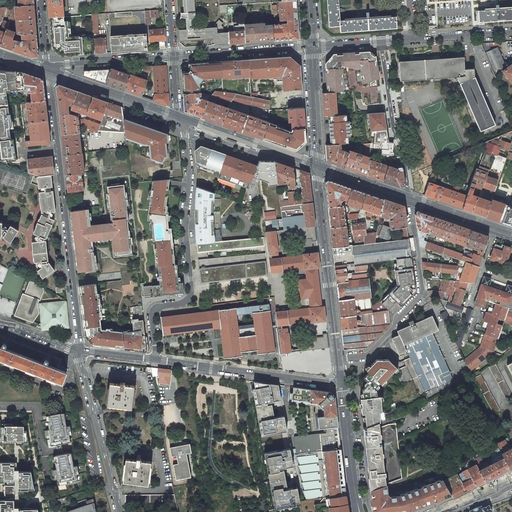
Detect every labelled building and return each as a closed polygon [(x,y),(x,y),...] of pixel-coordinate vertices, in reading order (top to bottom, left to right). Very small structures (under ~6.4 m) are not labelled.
[(62,0),(48,0),(50,18),(64,16),(62,0)] [(182,0),(184,13),(181,13),(181,12),(180,13),(181,14),(180,18),(181,18),(181,17),(186,18),(187,18),(188,29),(187,29),(179,30),(180,41),(214,39),(214,45),(229,44),(228,32),(223,32),(217,33),(217,27),(216,27),(194,29),(193,29),(192,19),(193,20),(194,20),(196,18),(194,0),(182,0)] [(281,1),(278,1),(280,21),(287,20),(297,19),(296,0),(281,1)] [(339,20),(337,0),(327,0),(329,27),(340,26),(340,32),(397,28),(396,16),(391,17),(344,20),(339,20)] [(17,6),(15,6),(16,20),(35,19),(34,5),(19,6),(17,6)] [(511,8),(485,10),(478,11),(478,22),(511,19),(511,8)] [(109,13),(110,37),(111,52),(147,50),(146,25),(145,17),(145,11),(109,13)] [(0,47),(13,51),(16,41),(19,34),(17,34),(17,33),(11,30),(13,25),(14,20),(13,16),(8,17),(9,22),(6,29),(5,32),(0,47)] [(75,55),(94,53),(93,47),(93,38),(90,38),(90,37),(86,37),(86,36),(79,37),(79,35),(69,36),(68,21),(64,21),(64,16),(50,18),(52,47),(62,56),(75,55)] [(19,34),(20,35),(21,34),(36,33),(35,19),(16,20),(17,33),(17,34),(19,34)] [(272,25),(273,41),(298,39),(297,19),(287,20),(287,23),(272,25)] [(217,33),(223,32),(223,27),(222,26),(221,25),(223,23),(219,20),(214,25),(216,27),(217,27),(217,33)] [(244,24),(245,43),(258,42),(257,23),(244,24)] [(265,25),(265,23),(257,23),(258,42),(273,41),(272,25),(265,25)] [(229,44),(245,43),(244,24),(238,24),(239,26),(234,26),(234,32),(228,32),(229,44)] [(164,29),(149,30),(150,41),(157,41),(159,41),(159,43),(160,49),(165,48),(164,29)] [(32,58),(38,57),(36,33),(21,34),(22,41),(20,42),(20,41),(16,41),(13,51),(32,58)] [(96,38),(93,38),(93,47),(94,53),(107,52),(106,33),(102,33),(102,38),(96,38)] [(497,47),(484,53),(494,76),(496,75),(496,74),(494,70),(505,66),(497,47)] [(372,80),(377,79),(379,79),(377,65),(374,65),(374,61),(376,61),(376,56),(374,56),(370,53),(370,51),(359,52),(359,54),(354,54),(354,52),(342,53),(342,55),(336,55),(336,54),(333,54),(331,57),(333,59),(330,62),(328,60),(325,63),(325,69),(327,69),(327,72),(326,72),(327,92),(335,92),(343,91),(342,84),(342,81),(343,81),(343,76),(342,76),(342,73),(343,73),(342,68),(341,68),(341,67),(344,66),(348,66),(355,66),(355,67),(355,69),(360,69),(361,76),(363,76),(363,78),(362,78),(362,84),(370,82),(370,80),(369,79),(372,78),(372,80)] [(283,90),(302,89),(300,66),(289,57),(249,59),(250,76),(250,78),(273,76),(282,76),(283,81),(283,90)] [(464,57),(399,61),(400,81),(457,77),(480,130),(490,126),(494,124),(474,77),(474,71),(465,71),(465,69),(464,57)] [(221,61),(222,79),(250,76),(249,59),(221,61)] [(221,61),(189,64),(190,67),(190,68),(188,68),(187,69),(186,70),(186,71),(186,73),(185,73),(182,73),(182,81),(183,94),(200,92),(200,86),(201,84),(200,83),(202,80),(203,81),(206,81),(206,82),(214,82),(214,79),(222,79),(221,61)] [(511,84),(511,63),(502,71),(511,84)] [(166,65),(153,66),(155,94),(153,100),(168,105),(169,104),(166,65)] [(149,75),(152,66),(143,67),(141,72),(149,75)] [(379,103),(377,79),(372,80),(370,80),(370,82),(362,84),(362,78),(361,76),(360,69),(355,69),(353,69),(352,67),(348,68),(348,66),(344,66),(344,67),(343,68),(342,68),(343,73),(343,76),(343,81),(344,84),(342,84),(343,91),(353,89),(355,100),(362,99),(362,103),(363,104),(364,105),(366,105),(379,103)] [(111,69),(105,84),(124,90),(130,75),(133,68),(126,68),(126,71),(129,72),(128,75),(112,69),(111,69)] [(133,69),(133,68),(130,75),(124,90),(142,96),(147,82),(147,80),(136,76),(136,75),(137,74),(138,70),(133,69)] [(105,84),(111,69),(84,71),(83,76),(105,84)] [(23,72),(0,70),(0,105),(8,104),(7,93),(9,93),(10,92),(10,91),(17,90),(17,97),(25,95),(23,72)] [(30,92),(31,97),(26,97),(27,102),(32,102),(45,100),(43,79),(42,79),(23,72),(25,93),(30,92)] [(142,96),(146,98),(151,83),(147,82),(142,96)] [(77,91),(59,85),(56,87),(59,115),(68,114),(68,113),(69,113),(70,111),(71,109),(71,108),(72,106),(77,91)] [(86,114),(93,97),(77,91),(72,106),(71,108),(71,109),(86,114)] [(210,96),(231,102),(232,101),(236,93),(223,92),(214,91),(210,96)] [(201,117),(208,101),(202,99),(200,99),(198,98),(201,96),(201,92),(200,92),(183,94),(185,111),(201,117)] [(322,93),(324,116),(329,116),(337,115),(335,92),(327,92),(322,93)] [(232,101),(251,105),(253,97),(251,96),(236,93),(232,101)] [(289,109),(303,108),(302,95),(295,95),(295,93),(288,94),(289,109)] [(107,103),(108,102),(93,97),(86,114),(101,120),(107,103)] [(251,105),(269,109),(270,100),(253,97),(251,105)] [(29,122),(48,120),(45,100),(32,102),(27,102),(29,122)] [(228,108),(208,101),(201,117),(222,125),(228,108)] [(121,108),(107,103),(101,120),(100,125),(98,131),(124,133),(123,118),(121,108)] [(7,161),(16,160),(13,139),(11,139),(9,128),(11,128),(12,126),(11,114),(9,114),(8,104),(0,105),(0,158),(7,157),(7,161)] [(228,108),(222,125),(242,132),(248,115),(228,108)] [(291,122),(292,129),(305,128),(303,108),(289,109),(287,109),(288,122),(291,122)] [(372,125),(372,131),(381,130),(386,129),(384,112),(367,113),(368,119),(369,119),(370,125),(372,125)] [(68,114),(59,115),(62,135),(79,133),(80,133),(79,125),(85,124),(84,119),(78,120),(78,116),(73,115),(69,113),(68,113),(68,114)] [(248,115),(242,132),(263,139),(265,132),(269,122),(248,115)] [(337,115),(329,116),(331,144),(340,144),(340,146),(344,145),(344,143),(348,143),(348,137),(349,136),(349,135),(348,122),(348,121),(347,121),(346,115),(337,115)] [(166,142),(168,142),(167,134),(123,118),(124,133),(125,138),(145,145),(149,144),(151,159),(162,163),(164,157),(167,157),(167,154),(166,142)] [(85,119),(84,119),(85,124),(85,132),(89,132),(98,131),(100,125),(85,119)] [(31,140),(50,138),(48,120),(29,122),(31,140)] [(265,132),(263,139),(296,150),(306,142),(305,128),(292,129),(291,131),(276,126),(276,125),(269,122),(265,132)] [(79,133),(62,135),(64,155),(82,153),(81,152),(80,139),(86,139),(85,132),(80,133),(79,133)] [(42,144),(42,145),(50,144),(50,138),(31,140),(25,141),(25,146),(42,144)] [(491,167),(502,171),(506,158),(497,155),(500,147),(509,150),(511,143),(499,139),(497,143),(491,141),(490,144),(487,143),(478,169),(476,168),(470,186),(469,189),(462,209),(472,212),(477,196),(472,195),(475,187),(482,189),(483,187),(486,176),(489,169),(490,170),(491,167)] [(344,167),(348,152),(343,150),(340,150),(340,146),(340,144),(331,144),(326,145),(327,161),(344,167)] [(369,159),(370,154),(371,144),(364,144),(364,146),(366,148),(364,155),(349,150),(348,152),(344,167),(367,175),(369,159)] [(219,173),(226,155),(201,146),(195,150),(196,165),(219,173)] [(92,151),(88,152),(91,172),(98,171),(97,166),(96,157),(96,151),(92,151)] [(84,173),(82,152),(81,152),(82,153),(64,155),(66,175),(81,173),(84,173)] [(259,177),(257,166),(226,155),(219,173),(217,178),(249,189),(253,175),(259,177)] [(53,156),(27,159),(28,172),(38,176),(51,175),(55,174),(53,156)] [(388,165),(369,159),(367,175),(383,181),(389,166),(388,165)] [(276,176),(277,184),(284,183),(285,182),(287,183),(288,188),(295,187),(293,167),(274,161),(276,176)] [(390,166),(390,164),(389,161),(387,162),(388,165),(389,166),(383,181),(400,187),(405,186),(402,168),(398,169),(390,166)] [(309,173),(299,170),(303,199),(301,200),(301,199),(297,199),(297,204),(303,203),(312,202),(309,173)] [(81,173),(66,175),(68,191),(83,190),(82,183),(83,183),(82,179),(81,179),(81,173)] [(51,175),(38,176),(37,176),(39,188),(44,188),(45,192),(39,192),(40,198),(41,197),(42,205),(41,205),(42,213),(44,213),(43,215),(41,214),(39,219),(41,220),(38,227),(36,226),(33,233),(35,234),(33,238),(33,242),(32,242),(33,250),(34,250),(35,257),(34,257),(34,263),(36,262),(36,266),(39,270),(37,271),(41,275),(42,274),(45,277),(54,270),(49,262),(47,263),(47,261),(48,261),(46,240),(44,240),(45,238),(46,239),(54,220),(53,219),(55,215),(54,211),(55,211),(51,175)] [(472,212),(485,217),(496,186),(498,180),(486,176),(483,187),(491,190),(488,200),(484,199),(484,197),(482,197),(484,192),(481,191),(479,197),(477,196),(472,212)] [(439,186),(429,182),(424,195),(438,200),(443,187),(446,178),(442,177),(439,186)] [(156,266),(158,265),(175,264),(174,260),(172,260),(171,255),(174,255),(173,246),(171,232),(169,232),(168,218),(168,213),(165,213),(169,185),(169,181),(170,179),(152,181),(151,195),(152,195),(151,200),(150,200),(148,215),(151,215),(150,218),(151,222),(152,222),(153,234),(155,233),(155,237),(153,238),(154,243),(156,243),(156,250),(155,251),(155,256),(157,256),(157,261),(156,262),(156,266)] [(346,203),(352,188),(328,179),(325,182),(328,207),(343,206),(345,206),(346,203)] [(75,222),(73,222),(74,237),(76,237),(78,249),(76,250),(78,265),(80,264),(80,272),(86,271),(86,272),(96,271),(94,251),(92,252),(93,251),(93,250),(92,249),(92,248),(91,248),(90,248),(90,240),(91,240),(110,238),(113,237),(115,254),(122,253),(123,255),(129,255),(128,253),(132,252),(124,187),(121,187),(121,184),(110,186),(110,189),(107,189),(110,212),(111,212),(111,213),(111,214),(112,215),(113,215),(114,223),(112,224),(112,223),(93,225),(93,226),(91,226),(90,224),(89,209),(73,211),(75,222)] [(443,187),(438,200),(462,209),(469,189),(460,186),(454,184),(453,187),(452,190),(451,190),(443,187)] [(496,186),(485,217),(493,219),(500,202),(498,201),(498,199),(499,199),(503,188),(496,186)] [(220,206),(221,195),(212,192),(196,187),(196,196),(196,198),(195,205),(195,211),(195,217),(195,221),(195,224),(196,231),(196,233),(196,237),(197,244),(221,241),(221,229),(220,216),(220,206)] [(241,188),(238,194),(235,193),(233,199),(241,202),(245,189),(241,188)] [(346,203),(350,205),(357,208),(357,207),(360,208),(366,193),(352,188),(346,203)] [(289,200),(280,201),(280,206),(297,204),(297,199),(296,192),(288,192),(289,200)] [(358,213),(359,213),(363,215),(365,210),(367,211),(366,216),(371,217),(372,212),(380,215),(383,199),(366,193),(360,208),(358,213)] [(508,209),(509,206),(511,197),(506,196),(498,221),(503,223),(508,209)] [(376,233),(376,234),(387,238),(391,229),(397,228),(398,240),(408,238),(403,206),(383,199),(380,215),(376,233)] [(304,212),(305,216),(282,218),(282,219),(276,219),(264,221),(265,232),(276,230),(276,231),(288,229),(310,226),(315,226),(312,202),(303,203),(297,204),(280,206),(281,209),(281,211),(302,209),(302,212),(304,212)] [(343,206),(328,207),(330,227),(346,225),(344,213),(348,213),(348,207),(347,206),(345,206),(343,206)] [(503,223),(511,226),(511,210),(508,209),(503,223)] [(275,211),(265,213),(266,219),(276,218),(275,211)] [(429,233),(434,217),(417,211),(414,215),(420,246),(424,248),(426,241),(423,241),(423,231),(429,233)] [(446,244),(447,239),(453,223),(434,217),(429,233),(443,238),(442,242),(446,244)] [(0,236),(2,237),(2,234),(4,236),(3,237),(7,240),(8,238),(12,241),(19,230),(11,225),(10,226),(6,224),(2,224),(2,222),(0,222),(0,236)] [(363,223),(352,224),(354,236),(354,235),(355,242),(364,240),(364,244),(374,243),(375,238),(376,234),(376,233),(365,234),(363,223)] [(471,230),(453,223),(447,239),(466,246),(471,230)] [(346,225),(330,227),(332,248),(348,246),(347,237),(347,234),(346,225)] [(289,241),(312,238),(310,226),(288,229),(289,241)] [(276,231),(276,230),(265,232),(266,237),(268,256),(271,255),(278,254),(277,250),(278,250),(276,231)] [(489,236),(471,230),(466,246),(478,250),(477,254),(482,256),(489,236)] [(264,246),(263,237),(221,241),(197,244),(197,252),(264,246)] [(412,257),(411,257),(416,256),(415,250),(410,251),(408,238),(398,240),(378,242),(374,243),(364,244),(352,245),(354,264),(367,262),(396,259),(411,257),(412,257)] [(425,248),(442,254),(444,248),(426,241),(424,248),(425,248)] [(504,247),(495,244),(490,259),(505,264),(511,248),(504,246),(504,247)] [(441,261),(443,255),(442,254),(425,248),(427,258),(434,259),(434,260),(441,261)] [(463,254),(444,248),(442,254),(443,255),(451,257),(458,260),(460,261),(462,256),(463,256),(463,254)] [(478,267),(482,256),(477,254),(465,250),(463,254),(463,256),(462,256),(460,261),(466,263),(466,262),(478,267)] [(275,312),(277,326),(281,325),(310,322),(311,323),(326,321),(324,306),(321,306),(317,268),(320,267),(318,252),(303,254),(303,255),(271,259),(269,259),(270,273),(304,268),(305,269),(306,269),(307,275),(298,276),(301,298),(309,297),(310,307),(309,308),(275,312)] [(265,253),(198,259),(200,279),(209,279),(267,273),(265,253)] [(372,312),(372,313),(388,310),(389,311),(392,307),(396,311),(409,297),(408,295),(413,290),(412,284),(414,284),(411,257),(396,259),(397,263),(398,274),(395,274),(396,285),(391,290),(393,292),(385,301),(383,299),(380,302),(377,300),(371,306),(372,312)] [(450,280),(456,281),(458,260),(451,257),(448,265),(440,264),(428,263),(422,262),(425,278),(442,280),(443,279),(450,280)] [(460,261),(458,260),(456,281),(468,282),(473,283),(478,267),(466,262),(466,263),(460,261)] [(354,296),(355,298),(369,296),(370,296),(367,262),(354,264),(355,272),(352,273),(353,281),(336,283),(338,298),(354,296)] [(140,283),(142,297),(184,293),(183,283),(178,283),(178,282),(177,269),(175,270),(175,264),(158,265),(160,285),(144,286),(143,285),(142,285),(142,283),(140,283)] [(347,273),(346,265),(334,266),(336,283),(353,281),(352,273),(347,273)] [(509,308),(504,322),(511,324),(511,286),(507,285),(505,292),(488,286),(491,279),(484,276),(477,296),(483,299),(490,301),(509,308)] [(429,285),(440,286),(438,290),(431,290),(428,291),(427,291),(430,295),(442,300),(444,292),(446,292),(450,280),(443,279),(442,280),(425,278),(426,287),(429,286),(429,285)] [(459,305),(468,282),(456,281),(450,280),(446,292),(444,292),(442,300),(448,302),(459,305)] [(39,303),(44,288),(30,281),(24,296),(22,295),(14,316),(27,321),(30,322),(33,321),(40,312),(39,303)] [(86,327),(101,325),(100,319),(102,318),(101,312),(100,312),(99,304),(100,304),(99,293),(97,293),(96,284),(81,286),(82,294),(80,294),(81,304),(83,304),(84,313),(82,313),(83,319),(85,319),(86,327)] [(391,290),(383,299),(385,301),(393,292),(391,290)] [(371,313),(369,296),(355,298),(338,300),(340,317),(355,315),(359,315),(359,314),(371,313)] [(481,307),(483,299),(477,296),(474,304),(481,307)] [(69,327),(66,300),(39,303),(40,312),(41,323),(42,330),(69,327)] [(509,308),(490,301),(480,332),(485,334),(481,347),(469,356),(464,360),(470,371),(478,364),(494,351),(504,322),(509,308)] [(461,313),(463,307),(459,305),(448,302),(446,307),(461,313)] [(241,307),(236,308),(236,314),(242,313),(252,312),(270,310),(269,304),(241,307)] [(146,352),(141,306),(133,307),(135,325),(133,325),(134,331),(126,332),(126,331),(122,331),(122,332),(124,349),(130,350),(129,348),(138,349),(138,351),(146,352)] [(257,350),(258,354),(275,352),(272,326),(270,310),(252,312),(254,324),(241,326),(238,326),(236,314),(236,308),(211,311),(161,317),(163,335),(216,328),(217,330),(220,330),(221,338),(222,344),(224,358),(242,356),(241,352),(257,350)] [(390,324),(388,310),(372,313),(372,312),(371,313),(359,314),(359,315),(360,320),(360,323),(361,327),(357,327),(342,329),(344,349),(368,347),(390,324)] [(445,311),(440,314),(448,329),(454,326),(445,311)] [(356,320),(355,315),(340,317),(342,329),(357,327),(356,324),(360,323),(360,320),(356,320)] [(410,325),(397,331),(399,335),(391,338),(399,354),(406,351),(424,392),(453,380),(432,332),(438,330),(432,316),(414,324),(412,320),(408,321),(410,325)] [(458,331),(464,333),(467,324),(461,322),(458,331)] [(86,327),(84,327),(85,337),(94,346),(124,349),(122,332),(110,330),(110,329),(106,328),(106,330),(101,329),(101,325),(86,327)] [(473,327),(468,325),(463,338),(469,340),(473,327)] [(282,329),(278,329),(280,353),(289,352),(290,352),(291,352),(288,332),(287,328),(282,329)] [(221,338),(220,330),(217,330),(213,331),(214,333),(215,339),(216,339),(221,338)] [(324,348),(323,336),(300,339),(302,348),(302,351),(324,348)] [(469,341),(462,338),(459,349),(458,349),(461,354),(465,350),(469,341)] [(49,366),(51,362),(51,361),(49,360),(47,359),(45,358),(43,358),(43,359),(41,363),(7,349),(9,345),(8,345),(7,344),(6,343),(4,342),(3,342),(1,342),(0,345),(0,358),(5,361),(5,362),(14,366),(14,365),(26,369),(25,370),(35,374),(35,373),(47,377),(46,379),(55,382),(56,381),(62,383),(66,372),(49,366)] [(465,350),(461,354),(464,360),(469,356),(465,350)] [(367,381),(369,383),(362,389),(363,398),(360,398),(361,402),(362,402),(362,407),(361,407),(362,414),(365,413),(366,427),(378,422),(380,421),(379,412),(382,411),(380,396),(377,396),(376,390),(374,388),(380,383),(381,384),(397,368),(388,359),(376,360),(366,370),(369,372),(363,378),(367,381)] [(508,402),(511,400),(511,395),(496,365),(495,364),(489,367),(508,402)] [(158,376),(158,377),(160,377),(159,383),(169,384),(171,370),(158,368),(151,367),(152,372),(152,377),(158,376)] [(493,413),(500,410),(481,374),(474,378),(493,413)] [(107,405),(132,409),(133,401),(132,401),(133,394),(134,395),(135,386),(125,385),(125,383),(121,382),(120,384),(109,383),(108,391),(109,391),(108,398),(107,405)] [(278,385),(254,382),(255,388),(253,389),(262,436),(287,431),(284,416),(282,404),(281,400),(278,385)] [(318,404),(322,408),(323,407),(324,416),(317,417),(319,429),(323,428),(323,431),(325,430),(326,432),(294,436),(295,448),(296,452),(296,453),(298,453),(317,451),(322,497),(322,498),(329,497),(345,495),(346,495),(345,486),(341,487),(336,449),(341,449),(335,396),(330,392),(293,387),(292,399),(319,403),(318,404)] [(60,413),(50,414),(50,415),(48,416),(49,420),(48,420),(48,424),(49,429),(46,430),(46,435),(49,435),(50,440),(51,446),(56,445),(57,444),(59,454),(57,454),(58,455),(55,456),(56,462),(55,462),(55,464),(56,469),(53,470),(54,475),(56,474),(58,485),(78,482),(76,471),(78,471),(77,466),(73,466),(72,459),(71,459),(70,453),(67,453),(63,453),(61,444),(70,442),(68,431),(71,431),(70,426),(66,426),(64,414),(63,414),(62,413),(60,413)] [(379,428),(378,422),(366,427),(363,428),(365,443),(366,443),(370,476),(369,476),(370,490),(386,484),(402,478),(398,440),(396,423),(388,424),(379,428)] [(6,442),(15,442),(15,440),(15,438),(17,438),(16,440),(16,442),(16,444),(24,444),(24,442),(29,442),(27,430),(24,430),(24,426),(20,426),(13,426),(13,424),(5,424),(5,427),(1,427),(0,439),(0,440),(6,440),(6,442)] [(191,452),(190,444),(168,438),(171,456),(176,455),(178,463),(173,464),(175,478),(190,475),(186,453),(191,452)] [(507,445),(504,440),(498,443),(501,448),(507,445)] [(502,454),(510,469),(511,467),(511,447),(504,451),(505,452),(502,454)] [(290,448),(265,453),(267,468),(270,468),(271,472),(268,473),(274,509),(296,505),(296,503),(300,502),(290,448)] [(341,487),(345,486),(341,449),(336,449),(341,487)] [(322,497),(317,451),(298,453),(298,457),(297,457),(300,465),(298,465),(301,473),(300,474),(303,482),(302,482),(305,490),(303,491),(306,500),(322,497)] [(489,460),(477,466),(479,470),(485,481),(510,469),(502,454),(490,459),(492,463),(491,464),(489,460)] [(123,481),(148,484),(149,476),(148,476),(149,470),(150,470),(151,461),(141,460),(141,458),(140,458),(137,458),(136,460),(126,458),(125,467),(124,473),(123,481)] [(9,481),(9,483),(11,483),(14,484),(14,479),(19,479),(18,490),(29,490),(29,487),(34,487),(31,472),(19,471),(19,470),(14,470),(14,462),(0,462),(0,478),(4,478),(4,481),(7,481),(9,481)] [(476,486),(485,481),(479,470),(477,466),(476,464),(467,469),(476,486)] [(467,469),(458,475),(466,491),(476,486),(467,469)] [(458,475),(457,473),(443,480),(446,486),(447,486),(451,495),(453,498),(466,491),(458,475)] [(420,484),(418,485),(426,505),(434,502),(451,495),(447,486),(446,486),(443,480),(441,481),(440,480),(440,479),(435,481),(435,480),(434,480),(432,480),(431,480),(430,481),(429,482),(430,483),(424,485),(423,484),(422,485),(421,484),(420,484)] [(404,491),(403,492),(404,493),(400,494),(400,496),(400,498),(398,498),(398,496),(390,497),(387,494),(386,484),(370,490),(372,511),(405,511),(407,511),(426,505),(418,485),(417,485),(416,487),(414,487),(415,489),(411,490),(410,489),(409,489),(407,489),(405,490),(404,491)] [(7,486),(4,486),(4,496),(7,496),(11,496),(14,496),(14,486),(11,486),(7,486)] [(348,511),(345,495),(329,497),(331,506),(328,506),(329,511),(348,511)] [(0,511),(38,511),(38,509),(19,509),(18,508),(14,508),(14,498),(11,498),(9,498),(9,500),(7,500),(0,499),(0,511)] [(76,509),(66,511),(95,511),(93,498),(86,501),(86,499),(74,504),(76,509)]
